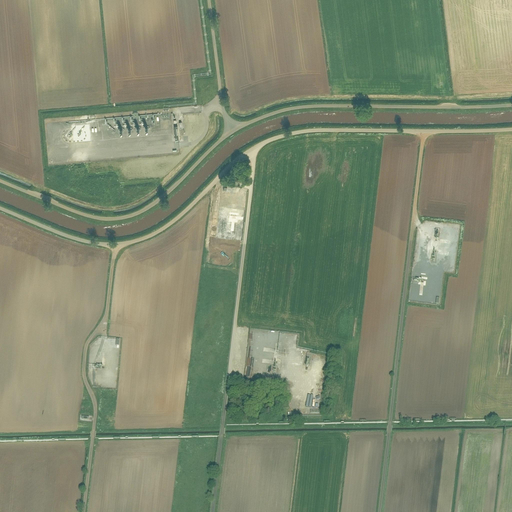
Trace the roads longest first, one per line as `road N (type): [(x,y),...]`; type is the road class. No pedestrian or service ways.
road 1 (track): [(423,131),(378,511)]
road 2 (track): [(254,146),(212,511)]
road 3 (unclassified): [(511,104),(299,106),(232,131)]
road 4 (track): [(115,244),(106,319),(84,353),(94,399),(85,511)]
road 5 (unclassified): [(232,131),(159,199),(117,218),(82,214),(0,180)]
road 6 (unclassified): [(232,131),(208,0)]
